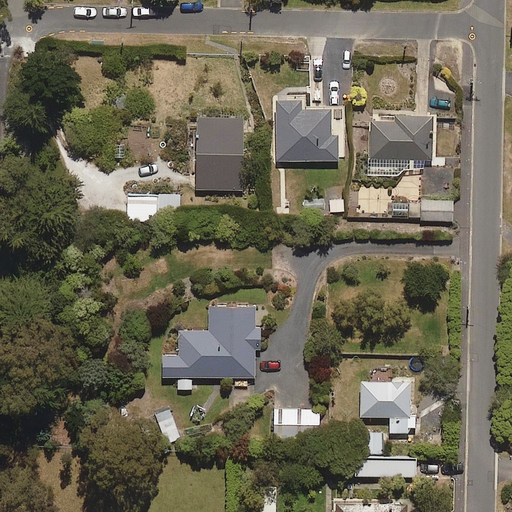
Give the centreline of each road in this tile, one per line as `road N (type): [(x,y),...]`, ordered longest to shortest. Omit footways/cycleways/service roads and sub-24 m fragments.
road 1 (residential): [(489,27),(4,20)]
road 2 (residential): [(481,511),(489,27)]
